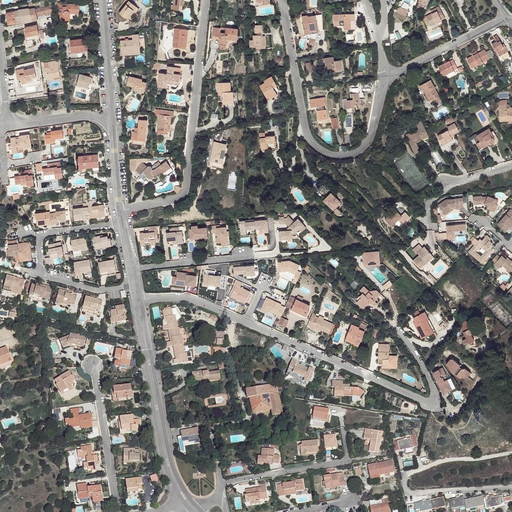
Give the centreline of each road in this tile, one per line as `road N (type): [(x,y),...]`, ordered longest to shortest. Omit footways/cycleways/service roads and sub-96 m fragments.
road 1 (residential): [(137,301),(184,296),(428,401),(433,391),(398,329)]
road 2 (residential): [(282,0),(303,122),(315,145),(338,154),(361,147),(371,136),(383,78)]
road 3 (residential): [(121,216),(182,196),(206,0)]
road 4 (residential): [(511,486),(404,486),(405,475),(438,461),(511,452)]
road 5 (residential): [(122,222),(46,233),(40,271),(98,290),(134,285)]
road 6 (residential): [(197,508),(169,460),(144,340)]
road 7 (residential): [(219,482),(343,461),(340,413)]
road 8 (residential): [(144,340),(160,447),(176,494)]
road 9 (residential): [(118,511),(93,366)]
road 10 (residential): [(383,78),(507,15)]
road 11 (residential): [(112,123),(102,0)]
